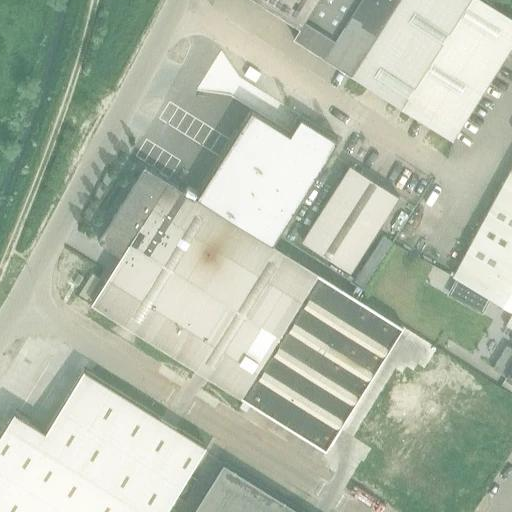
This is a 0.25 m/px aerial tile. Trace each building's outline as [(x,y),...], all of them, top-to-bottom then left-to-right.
[(351,73),(397,0),(257,0),(300,27),(293,37),(350,74),(351,73)] [(511,41),(511,16),(485,0),(397,0),(351,73),(452,138),(511,41)] [(110,274),(92,301),(240,395),(241,394),(245,396),(244,397),(326,448),(402,327),(364,304),(320,277),(319,278),(315,276),(316,275),(270,245),(337,139),(301,116),(290,133),(252,108),(195,198),(145,166),(117,211),(108,225),(103,231),(99,239),(122,254),(110,274)] [(511,311),(505,325),(511,328),(511,164),(453,275),(511,306),(511,311)] [(349,165),(301,241),(350,272),(398,196),(349,165)] [(362,285),(390,240),(382,235),(353,280),(362,285)] [(511,347),(507,344),(492,367),(511,379),(511,347)] [(163,511),(205,445),(83,369),(45,430),(13,411),(0,432),(0,511),(163,511)] [(353,461),(365,439),(344,427),(331,449),(353,461)] [(302,511),(224,462),(192,511),(302,511)]
